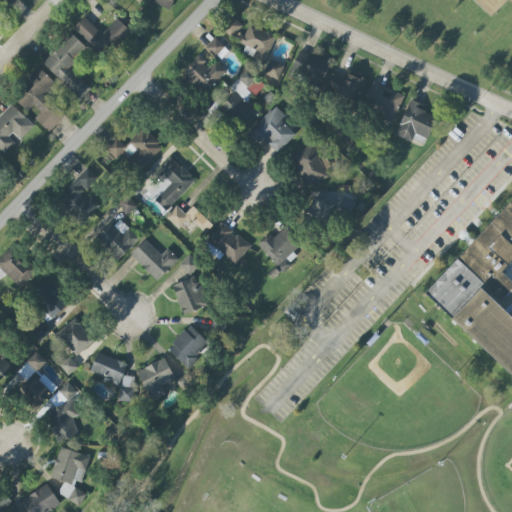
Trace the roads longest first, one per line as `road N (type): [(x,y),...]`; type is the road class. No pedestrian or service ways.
road 1 (residential): [(0,225),(215,0)]
road 2 (residential): [(489,105),(272,0)]
road 3 (residential): [(144,75),(259,191)]
road 4 (residential): [(17,208),(132,318)]
